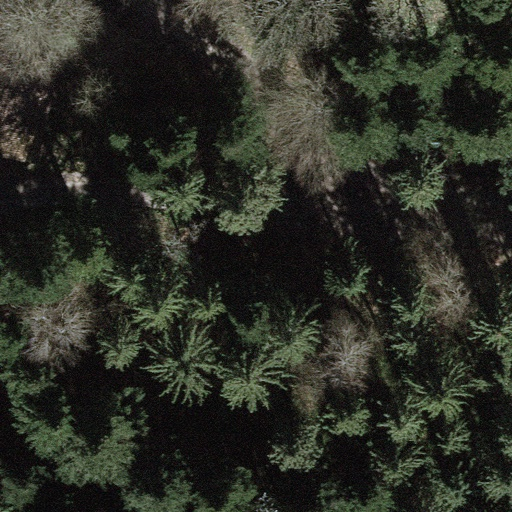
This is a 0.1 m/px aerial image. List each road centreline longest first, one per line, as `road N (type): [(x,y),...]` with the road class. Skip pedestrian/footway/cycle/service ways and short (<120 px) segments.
road 1 (track): [(133,0),(344,163),(95,173),(0,193)]
road 2 (track): [(511,205),(344,163)]
